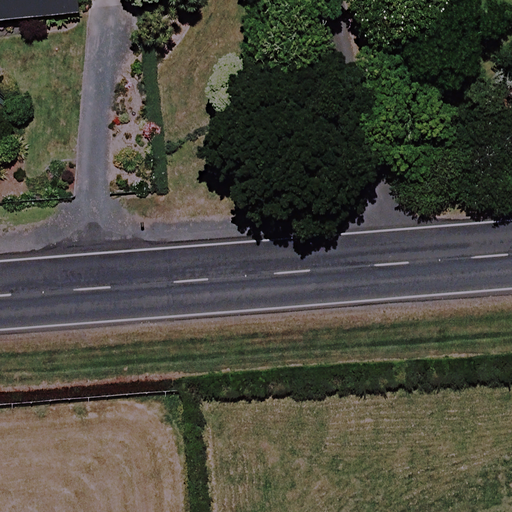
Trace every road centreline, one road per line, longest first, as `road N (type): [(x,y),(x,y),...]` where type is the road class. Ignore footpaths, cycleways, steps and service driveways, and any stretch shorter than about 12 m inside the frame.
road 1 (tertiary): [(0,296),(511,254)]
road 2 (unknown): [(379,265),(322,0)]
